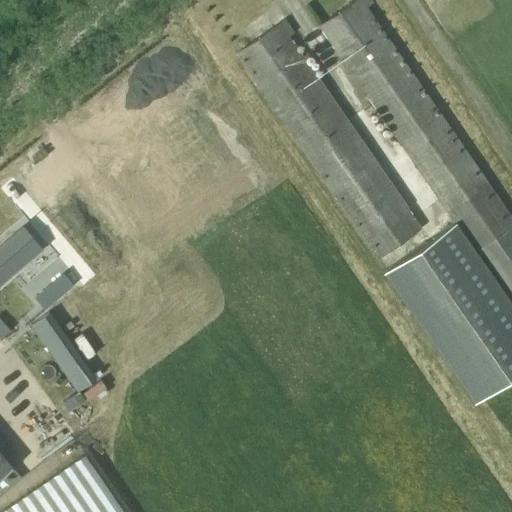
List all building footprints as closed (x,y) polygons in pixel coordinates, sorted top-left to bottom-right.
[(374,2),(372,0),(356,0),(320,25),(456,221),(384,270),(475,401),(511,375),(511,216),(489,183),(367,7),(374,2)] [(294,32),(285,18),(235,53),(377,258),(422,227),(290,35),(294,32)] [(23,226),(0,245),(0,282),(42,247),(23,226)] [(73,285),(64,274),(35,298),(45,309),(73,285)] [(50,311),(30,324),(77,392),(96,378),(50,311)] [(0,336),(8,329),(0,319),(0,336)] [(0,476),(12,466),(0,451),(0,476)]
